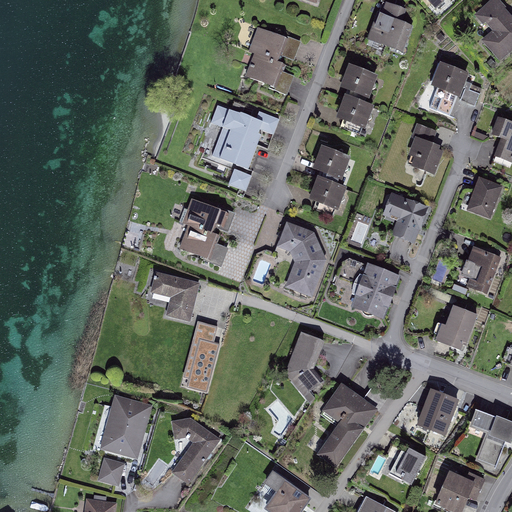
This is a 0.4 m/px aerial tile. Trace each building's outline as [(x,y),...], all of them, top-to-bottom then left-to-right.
[(428,0),(436,10),(447,0),(428,0)] [(511,25),(488,0),(473,14),(490,32),(480,42),(497,60),(510,47),(511,49),(511,25)] [(377,19),(369,44),(402,54),(410,30),(403,27),(407,15),(388,9),(384,21),(377,19)] [(255,58),(279,66),(287,43),(258,34),(251,56),(255,58)] [(279,66),(255,58),(247,80),(271,88),(270,91),(288,97),(294,80),(286,77),(288,69),(279,66)] [(463,79),(432,68),(426,86),(440,92),(432,112),(449,118),(463,79)] [(350,71),(343,91),(367,99),(373,79),(350,71)] [(371,110),(346,101),(339,121),(364,130),(371,110)] [(225,128),(214,158),(247,170),(260,137),(254,135),(258,126),(219,112),(214,124),(225,128)] [(511,129),(500,126),(495,143),(504,145),(498,163),(511,167),(511,129)] [(414,138),(417,139),(411,157),(417,159),(414,168),(432,175),(439,155),(436,154),(438,150),(430,147),(434,135),(417,129),(414,138)] [(314,151),(307,174),(333,182),(341,160),(314,151)] [(246,192),(252,176),(235,169),(228,185),(246,192)] [(339,190),(309,179),(301,202),(331,213),(339,190)] [(491,220),(501,192),(477,183),(467,211),(491,220)] [(426,211),(390,198),(383,216),(399,222),(394,238),(414,245),(426,211)] [(191,230),(214,238),(216,232),(226,235),(231,220),(192,207),(184,228),(191,230)] [(291,252),(295,266),(286,289),(312,299),(326,263),(312,236),(284,228),(278,249),(291,252)] [(214,238),(191,230),(184,251),(222,264),(226,252),(216,248),(219,240),(214,238)] [(487,294),(499,258),(474,250),(469,264),(475,266),(468,288),(487,294)] [(438,262),(432,278),(442,282),(448,266),(438,262)] [(385,322),(401,280),(370,268),(354,310),(385,322)] [(197,284),(159,274),(154,291),(174,296),(169,313),(188,318),(197,284)] [(464,347),(476,318),(455,310),(446,332),(443,331),(438,344),(459,352),(462,346),(464,347)] [(218,328),(199,323),(181,388),(207,395),(221,345),(214,343),(218,328)] [(323,345),(301,337),(287,376),(305,398),(322,383),(313,372),(323,345)] [(318,454),(335,465),(362,427),(365,429),(379,409),(343,384),(325,409),(343,422),(318,454)] [(446,433),(457,400),(429,390),(418,423),(446,433)] [(116,398),(103,448),(137,457),(151,407),(116,398)] [(511,428),(511,423),(477,410),(471,425),(488,431),(478,458),(496,464),(506,438),(508,438),(511,428)] [(218,442),(188,421),(171,424),(172,437),(182,435),(191,443),(171,472),(189,484),(218,442)] [(411,484),(427,456),(406,445),(391,474),(411,484)] [(108,460),(101,483),(119,488),(125,465),(108,460)] [(437,503),(456,511),(461,511),(470,491),(477,494),(484,479),(472,474),(470,479),(451,471),(437,503)] [(302,511),(310,502),(286,483),(263,511),(302,511)] [(390,511),(365,499),(358,511),(390,511)] [(115,511),(116,506),(91,503),(89,511),(115,511)]
